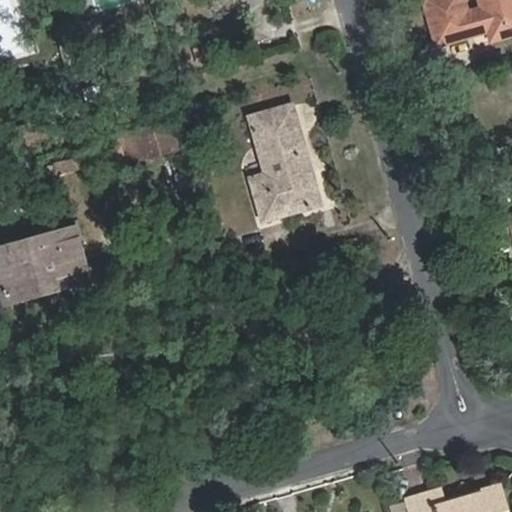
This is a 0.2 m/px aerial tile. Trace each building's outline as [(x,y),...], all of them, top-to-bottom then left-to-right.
[(421,0),(435,45),(472,35),(470,28),(484,24),(486,31),(489,41),(511,34),(511,0),(477,0),(479,8),(465,12),(461,0),(421,0)] [(472,35),(486,31),(484,24),(470,28),(472,35)] [(220,58),(216,44),(194,50),(199,65),(220,58)] [(39,62),(46,92),(61,89),(54,59),(39,62)] [(255,116),(283,108),(280,98),(252,105),(255,116)] [(293,106),(283,108),(255,116),(248,118),(263,174),(250,178),(261,220),(320,204),(293,106)] [(183,119),(188,137),(210,131),(205,113),(183,119)] [(124,160),(190,143),(188,137),(183,119),(118,136),(124,160)] [(11,244),(24,291),(69,278),(71,286),(89,280),(74,226),(11,244)] [(0,282),(6,304),(26,299),(24,291),(11,244),(0,246),(0,282)] [(24,291),(26,299),(71,286),(69,278),(24,291)] [(505,511),(500,490),(444,504),(440,490),(406,498),(410,511),(505,511)]
